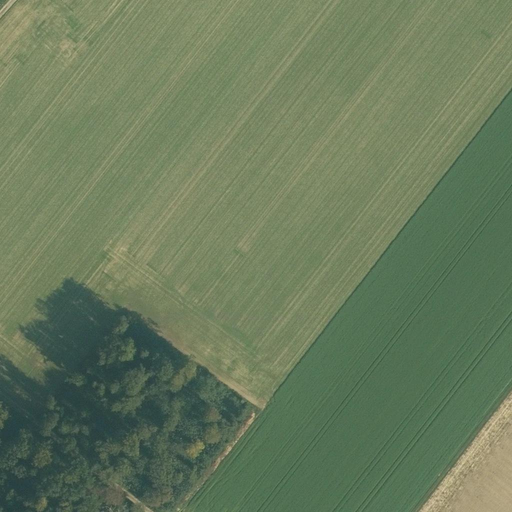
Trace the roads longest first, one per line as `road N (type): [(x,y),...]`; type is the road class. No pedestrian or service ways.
road 1 (track): [(148,511),(0,395)]
road 2 (track): [(411,511),(511,383)]
